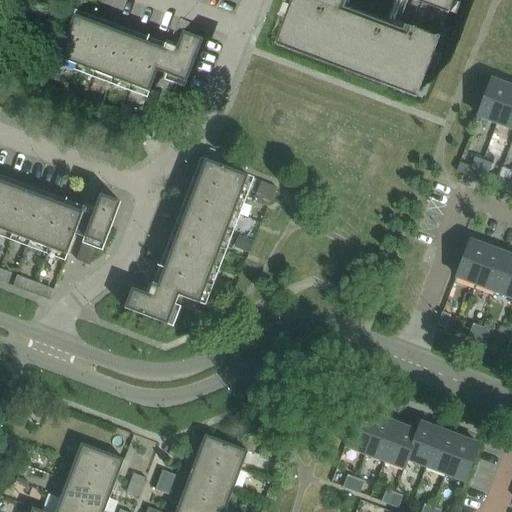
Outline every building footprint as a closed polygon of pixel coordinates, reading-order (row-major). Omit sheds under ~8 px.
[(289,0),(275,39),(417,93),(452,0),(289,0)] [(181,94),(201,40),(181,32),(175,49),(164,45),(163,49),(72,15),(56,58),(148,93),(156,71),(171,77),(167,88),(181,94)] [(498,124),(511,86),(506,83),(505,85),(491,81),(478,116),(498,124)] [(511,129),(511,85),(511,86),(498,124),(511,129)] [(200,304),(249,177),(206,161),(158,287),(153,285),(150,296),(133,289),(125,309),(173,327),(181,308),(175,306),(179,296),(200,304)] [(468,176),(471,168),(460,164),(456,172),(468,176)] [(496,187),(499,179),(488,175),(485,183),(496,187)] [(506,191),(509,183),(499,179),(496,187),(506,191)] [(105,246),(121,203),(101,196),(95,213),(84,209),(82,213),(0,181),(0,230),(68,256),(76,235),(85,239),(77,261),(91,266),(99,244),(105,246)] [(476,285),(490,247),(484,245),(483,247),(470,241),(456,277),(476,285)] [(495,292),(509,256),(496,251),(497,249),(490,247),(476,285),(495,292)] [(511,298),(511,257),(509,256),(495,292),(511,298)] [(0,281),(8,285),(12,275),(0,270),(0,281)] [(32,294),(36,284),(17,277),(13,287),(32,294)] [(51,301),(55,291),(36,284),(32,294),(51,301)] [(446,329),(451,317),(443,313),(438,326),(446,329)] [(477,340),(481,328),(473,325),(469,337),(477,340)] [(485,343),(490,331),(481,328),(477,340),(485,343)] [(366,454),(380,416),(374,414),(373,416),(359,411),(346,447),(366,454)] [(385,461),(398,425),(386,421),(386,419),(380,416),(366,454),(385,461)] [(427,467),(440,431),(427,426),(428,424),(421,421),(418,431),(407,460),(408,460),(427,467)] [(407,460),(418,431),(409,427),(408,429),(398,425),(385,461),(405,469),(408,460),(407,460)] [(446,474),(460,436),(454,434),(453,436),(440,431),(427,467),(446,474)] [(241,471),(248,453),(254,455),(254,454),(241,450),(206,436),(198,455),(241,471)] [(466,482),(479,446),(466,441),(466,439),(460,436),(446,474),(466,482)] [(254,454),(258,445),(245,440),(241,450),(254,454)] [(117,480),(125,460),(82,444),(75,463),(117,480)] [(182,460),(185,450),(173,445),(169,455),(182,460)] [(234,489),(241,471),(198,455),(192,473),(234,489)] [(111,498),(117,480),(75,463),(68,481),(111,498)] [(172,486),(176,476),(163,471),(159,481),(172,486)] [(227,508),(234,489),(192,473),(185,492),(227,508)] [(143,489),(147,479),(134,474),(130,484),(143,489)] [(352,491),(356,479),(348,476),(344,488),(352,491)] [(360,495),(364,482),(356,479),(352,491),(360,495)] [(94,511),(105,511),(111,498),(68,481),(61,499),(94,511)] [(168,496),(172,486),(159,481),(155,491),(168,496)] [(139,499),(143,489),(130,484),(127,494),(139,499)] [(390,506),(395,494),(387,491),(382,503),(390,506)] [(183,511),(225,511),(227,508),(185,492),(178,510),(183,511)] [(398,509),(403,497),(395,494),(390,506),(398,509)] [(94,511),(61,499),(56,511),(94,511)]
